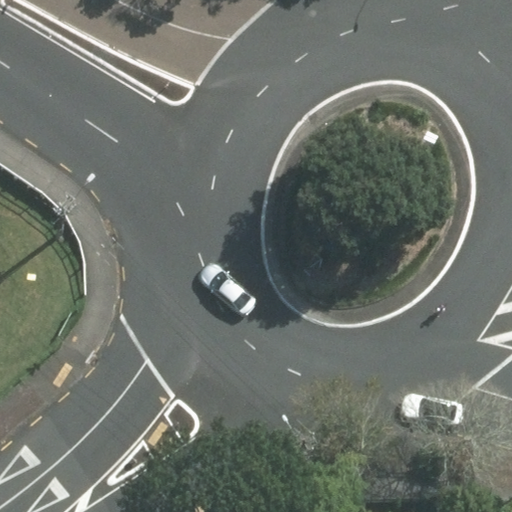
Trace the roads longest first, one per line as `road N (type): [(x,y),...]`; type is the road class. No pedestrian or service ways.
road 1 (secondary): [(201,221),(0,21)]
road 2 (tertiary): [(59,511),(212,273)]
road 3 (tertiary): [(326,380),(88,511)]
road 4 (secondary): [(44,0),(269,73)]
road 5 (secondary): [(201,221),(206,169),(226,120),(269,73)]
road 6 (secondary): [(326,380),(277,356),(238,319),(212,273)]
road 7 (secondary): [(389,35),(452,51),(511,96)]
road 8 (secondary): [(269,73),(326,43),(389,35)]
